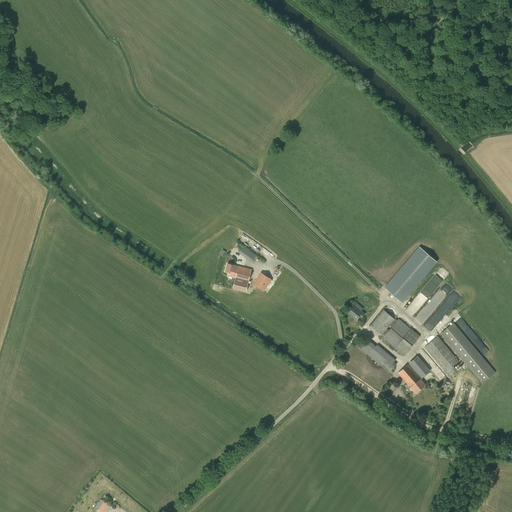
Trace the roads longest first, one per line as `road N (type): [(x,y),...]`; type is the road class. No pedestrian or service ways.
road 1 (unclassified): [(178,511),(330,364)]
road 2 (track): [(330,364),(424,427),(511,445)]
